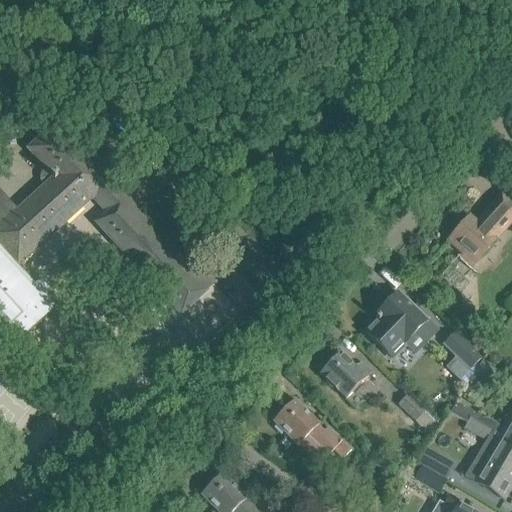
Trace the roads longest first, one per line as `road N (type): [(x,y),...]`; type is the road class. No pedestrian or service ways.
road 1 (residential): [(36,511),(217,360),(285,287),(47,53)]
road 2 (residential): [(209,428),(492,135)]
road 3 (residential): [(337,511),(209,428)]
